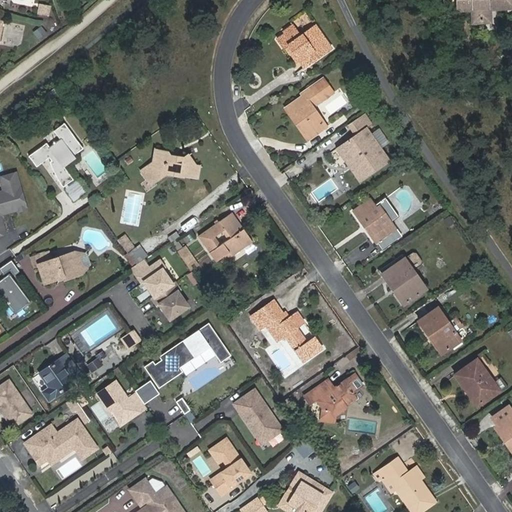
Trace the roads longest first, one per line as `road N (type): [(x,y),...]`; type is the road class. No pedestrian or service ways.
road 1 (residential): [(501,511),(238,131),(227,85),(232,46),(257,0)]
road 2 (residential): [(0,368),(113,290),(146,339)]
road 3 (residential): [(64,511),(165,444)]
